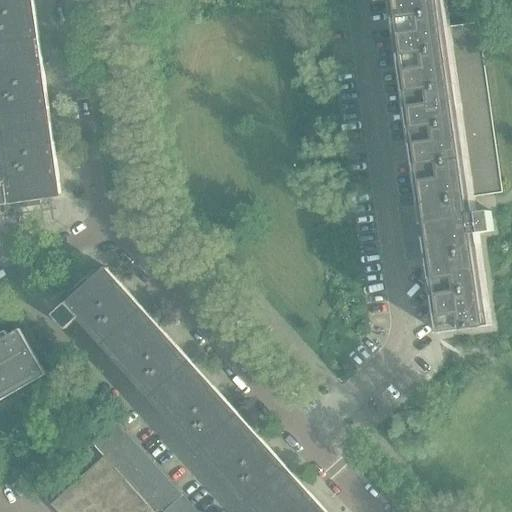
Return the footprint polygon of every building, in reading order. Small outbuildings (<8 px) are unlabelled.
[(59,195),(39,55),(31,0),(0,0),(0,149),(5,182),(0,182),(0,205),(62,197),(61,195),(59,195)] [(502,192),(478,23),(450,27),(445,0),(390,0),(419,205),(425,204),(426,217),(418,218),(420,234),(419,234),(417,236),(417,239),(418,241),(420,242),(422,242),(424,240),(425,238),(429,237),(432,256),(427,257),(438,333),(492,326),(479,233),(493,231),(490,211),(476,214),(473,196),(502,192)] [(323,511),(226,404),(105,271),(107,269),(106,268),(53,315),(66,329),(78,318),(113,357),(253,511),(323,511)] [(0,401),(46,375),(19,329),(0,340),(0,401)] [(163,511),(182,495),(117,423),(93,444),(104,456),(51,505),(57,511),(163,511)] [(197,511),(182,495),(163,511),(197,511)]
